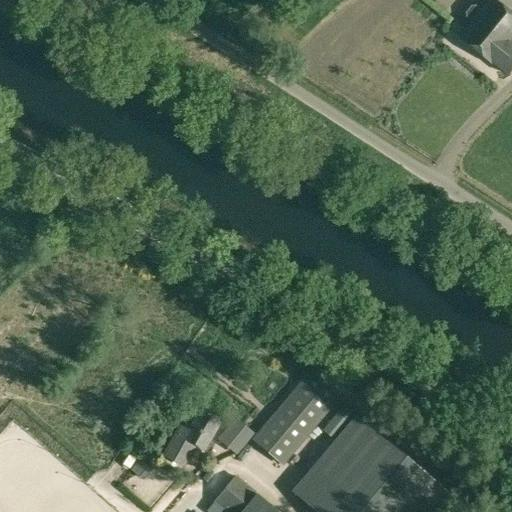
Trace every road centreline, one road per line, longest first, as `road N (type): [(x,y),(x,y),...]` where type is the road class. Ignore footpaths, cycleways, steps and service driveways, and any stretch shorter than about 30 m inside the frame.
road 1 (secondary): [(511,433),(205,254),(0,146)]
road 2 (unclassified): [(140,0),(221,40),(511,224)]
